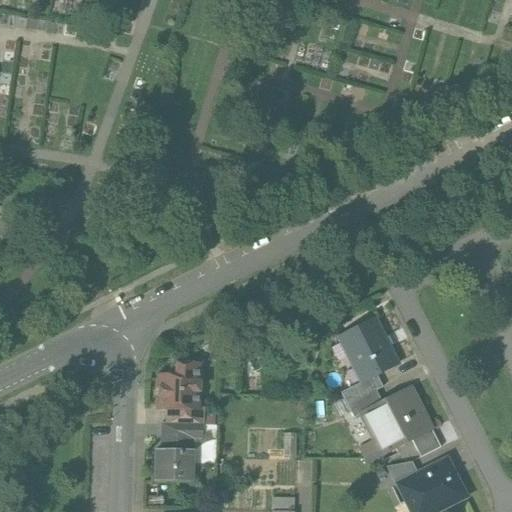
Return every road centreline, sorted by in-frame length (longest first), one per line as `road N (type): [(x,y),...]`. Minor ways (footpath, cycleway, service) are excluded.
road 1 (residential): [(474,244),(416,269),(405,304),(509,511)]
road 2 (residential): [(122,511),(125,388),(114,359),(85,344)]
